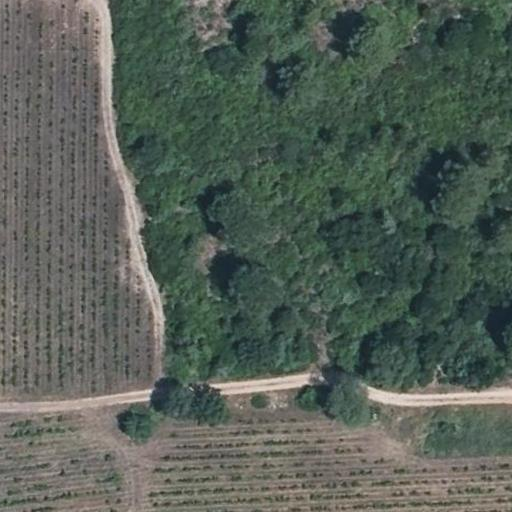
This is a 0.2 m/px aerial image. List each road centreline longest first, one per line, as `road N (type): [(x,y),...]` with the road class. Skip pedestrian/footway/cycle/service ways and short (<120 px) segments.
road 1 (track): [(103,0),(112,5),(108,125),(163,310),(155,397)]
road 2 (track): [(511,391),(385,394),(334,386),(155,397)]
road 3 (track): [(155,397),(0,409)]
